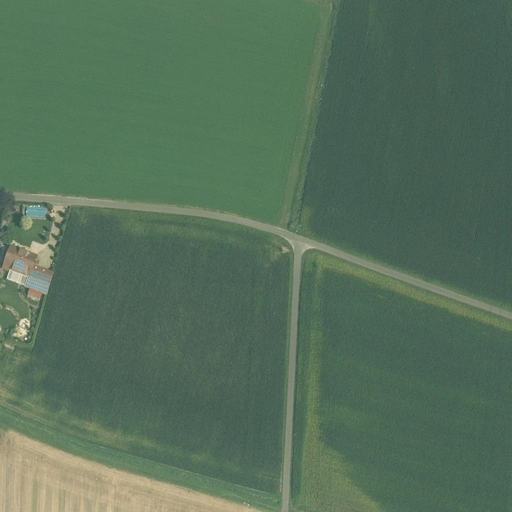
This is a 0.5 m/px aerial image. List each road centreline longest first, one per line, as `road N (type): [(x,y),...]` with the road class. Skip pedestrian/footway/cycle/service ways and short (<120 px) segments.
road 1 (unclassified): [(0,197),(174,212),(299,239)]
road 2 (unclassified): [(285,511),(299,239)]
road 3 (unclassified): [(299,239),(511,317)]
